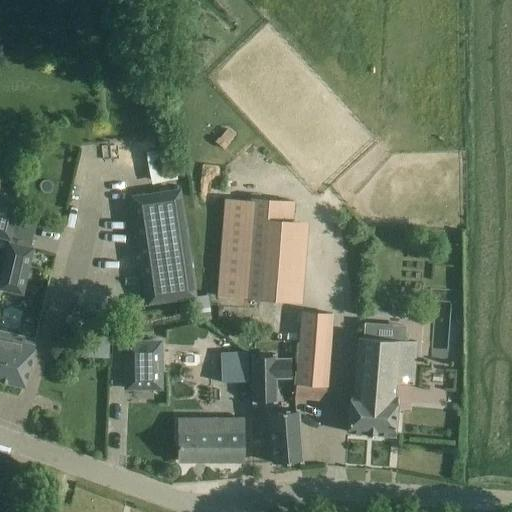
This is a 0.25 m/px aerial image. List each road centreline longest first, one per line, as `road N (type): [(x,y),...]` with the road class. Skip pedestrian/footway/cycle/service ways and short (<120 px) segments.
road 1 (unclassified): [(511,499),(275,493),(235,509)]
road 2 (unclassified): [(235,509),(209,509),(0,438)]
